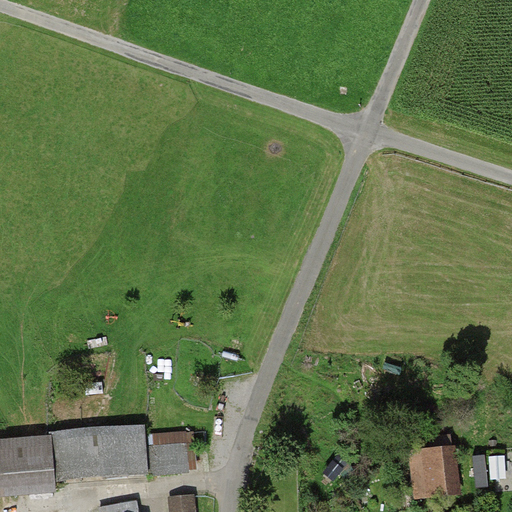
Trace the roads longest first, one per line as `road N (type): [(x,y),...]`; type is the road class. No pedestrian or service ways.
road 1 (unclassified): [(228,511),(286,329),(366,134)]
road 2 (unclassified): [(366,134),(0,3)]
road 3 (unclassified): [(511,179),(366,134)]
road 4 (track): [(366,134),(422,0)]
